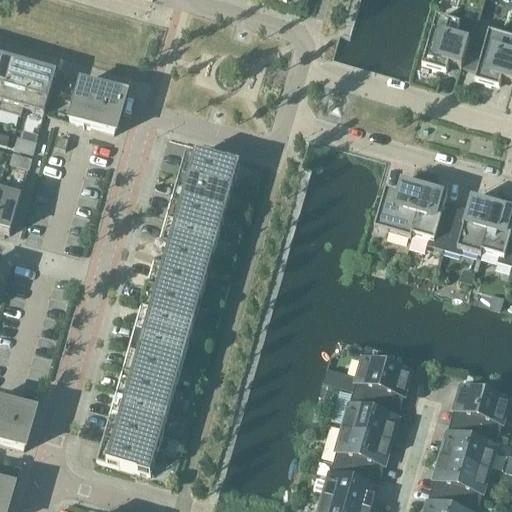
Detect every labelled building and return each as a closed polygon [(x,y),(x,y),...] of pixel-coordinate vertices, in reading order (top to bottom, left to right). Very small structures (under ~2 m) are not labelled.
[(435,21),(421,70),(446,77),(448,68),(460,71),(460,72),(461,73),(469,45),(468,45),(473,26),(453,20),(451,26),(435,21)] [(504,41),(488,36),(474,86),(498,92),(501,83),(511,85),(511,36),(506,35),(504,41)] [(0,108),(12,66),(0,62),(0,108)] [(12,66),(0,108),(0,115),(19,121),(33,72),(18,67),(16,72),(12,70),(13,67),(12,66)] [(33,72),(19,121),(20,121),(23,112),(44,118),(55,80),(53,79),(53,78),(38,73),(37,78),(33,76),(34,72),(33,72)] [(80,87),(75,107),(119,119),(125,100),(80,87)] [(119,119),(75,107),(69,126),(114,139),(119,119)] [(0,138),(0,149),(6,151),(9,141),(0,138)] [(54,152),(65,155),(68,144),(57,141),(54,152)] [(15,154),(32,159),(35,148),(18,144),(15,154)] [(185,155),(178,178),(232,194),(239,170),(185,155)] [(11,168),(28,173),(30,165),(13,160),(11,168)] [(178,178),(172,200),(226,216),(232,194),(178,178)] [(374,233),(409,243),(424,190),(423,190),(422,194),(408,189),(401,188),(401,186),(400,186),(397,197),(385,193),(374,233)] [(427,250),(443,255),(456,210),(445,207),(448,197),(424,190),(409,243),(411,243),(412,240),(428,244),(427,250)] [(0,198),(0,236),(9,239),(19,204),(0,198)] [(172,200),(165,222),(220,238),(226,216),(172,200)] [(492,210),(470,203),(467,214),(456,210),(443,255),(460,259),(461,255),(479,260),(494,207),(493,207),(492,210)] [(497,267),(511,271),(511,211),(494,207),(479,260),(481,260),(482,256),(499,261),(497,267)] [(165,222),(159,244),(213,260),(220,238),(165,222)] [(159,244),(153,266),(207,282),(213,260),(159,244)] [(153,266),(146,288),(201,304),(207,282),(153,266)] [(146,288),(140,310),(194,325),(201,304),(146,288)] [(140,310),(134,332),(188,347),(194,325),(140,310)] [(134,332),(128,354),(182,369),(188,347),(134,332)] [(128,354),(121,376),(176,391),(182,369),(128,354)] [(362,363),(352,398),(400,412),(410,376),(362,363)] [(121,376),(115,398),(169,413),(176,391),(121,376)] [(509,404),(460,391),(450,426),(498,440),(509,404)] [(115,398),(109,420),(163,435),(169,413),(115,398)] [(352,398),(342,433),(390,447),(400,412),(352,398)] [(0,405),(0,427),(29,435),(34,416),(0,405)] [(109,420),(103,442),(157,457),(163,435),(109,420)] [(498,440),(450,426),(440,461),(488,475),(498,440)] [(29,435),(0,427),(0,448),(23,455),(29,435)] [(390,447),(342,433),(332,468),(380,481),(390,447)] [(157,457),(103,442),(96,465),(150,481),(157,457)] [(440,461),(431,496),(479,509),(488,475),(440,461)] [(332,468),(323,502),(357,511),(371,511),(380,481),(332,468)] [(0,487),(0,508),(7,511),(13,492),(0,487)] [(425,511),(477,511),(479,509),(431,496),(425,511)] [(357,511),(323,502),(319,511),(357,511)]
